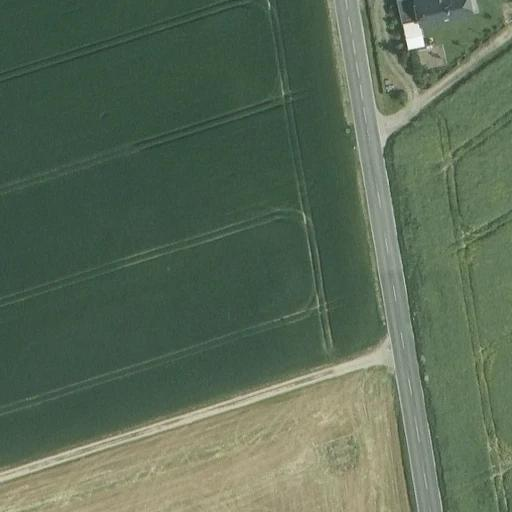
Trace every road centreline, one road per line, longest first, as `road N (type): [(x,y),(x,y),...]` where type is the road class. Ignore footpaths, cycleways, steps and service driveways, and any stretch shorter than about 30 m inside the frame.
road 1 (secondary): [(431,511),(347,0)]
road 2 (track): [(406,349),(0,478)]
road 3 (track): [(368,134),(392,126),(511,34)]
